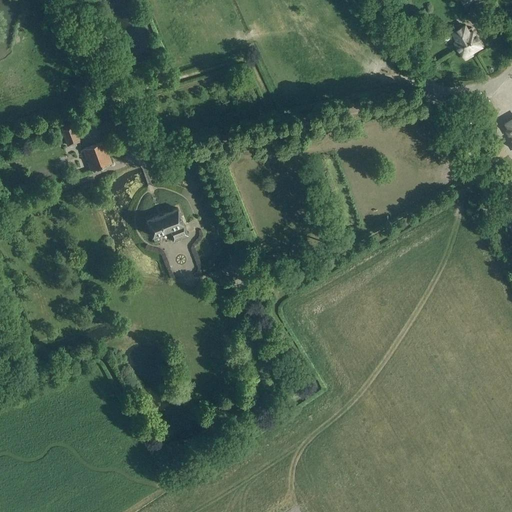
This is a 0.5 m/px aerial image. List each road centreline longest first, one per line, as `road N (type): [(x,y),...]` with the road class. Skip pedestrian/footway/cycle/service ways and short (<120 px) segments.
road 1 (track): [(129,511),(312,389),(268,301)]
road 2 (track): [(484,180),(268,301)]
